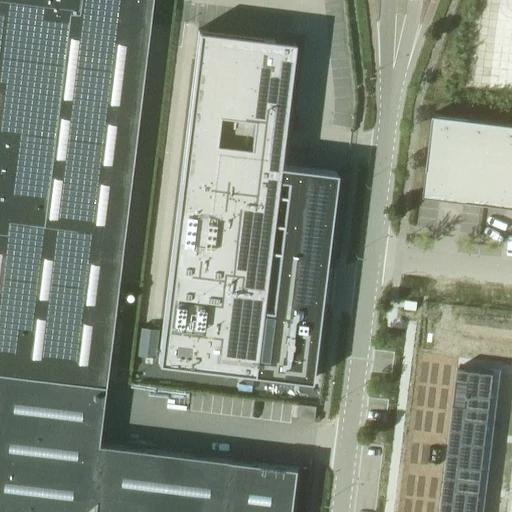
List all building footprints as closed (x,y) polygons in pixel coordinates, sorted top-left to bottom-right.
[(0,0),(0,372),(105,386),(151,0),(139,0),(137,22),(97,17),(99,0),(0,0)] [(279,165),(294,42),(198,30),(158,363),(254,374),(268,251),(326,258),(336,172),(279,165)] [(464,200),(474,119),(434,115),(424,195),(464,200)] [(504,205),(511,139),(511,124),(474,119),(464,200),(504,205)] [(306,361),(330,362),(331,337),(282,335),(280,360),(293,360),(292,373),(306,374),(306,361)] [(458,368),(440,511),(477,511),(494,373),(458,368)] [(98,444),(105,386),(0,372),(0,511),(80,511),(94,501),(92,511),(294,511),(300,468),(98,444)] [(314,416),(315,410),(316,407),(298,405),(296,417),(314,419),(314,416)]
